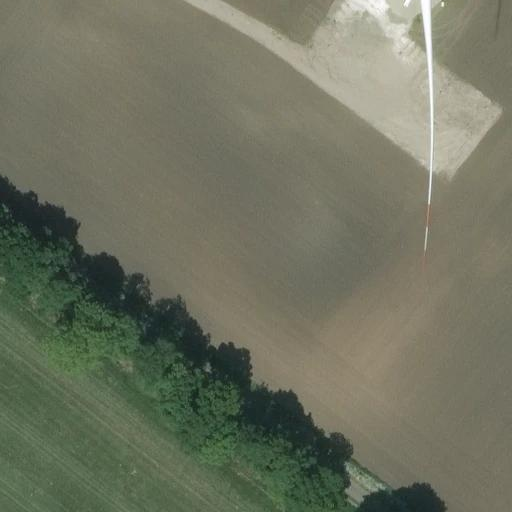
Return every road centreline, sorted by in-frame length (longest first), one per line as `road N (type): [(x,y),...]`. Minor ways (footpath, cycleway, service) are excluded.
road 1 (unclassified): [(0,217),(381,511)]
road 2 (track): [(202,0),(265,31),(511,233)]
